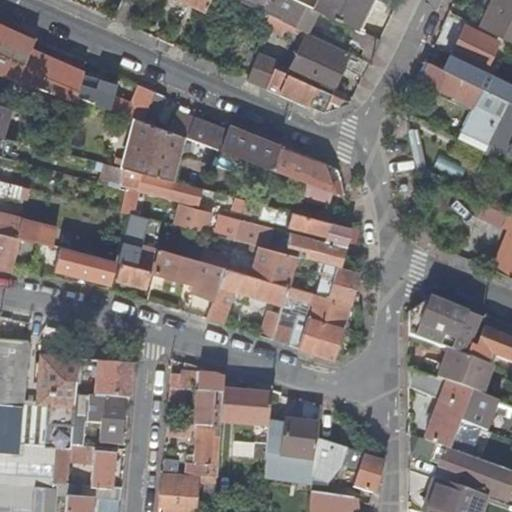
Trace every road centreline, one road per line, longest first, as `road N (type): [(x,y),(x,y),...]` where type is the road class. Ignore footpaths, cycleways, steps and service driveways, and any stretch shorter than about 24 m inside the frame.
road 1 (residential): [(369,155),(0,1)]
road 2 (residential): [(149,329),(389,404)]
road 3 (residential): [(149,329),(136,511)]
road 4 (residential): [(369,155),(375,98),(422,0)]
road 5 (residential): [(0,290),(149,329)]
road 6 (residential): [(392,255),(389,404)]
road 7 (residential): [(392,255),(511,305)]
